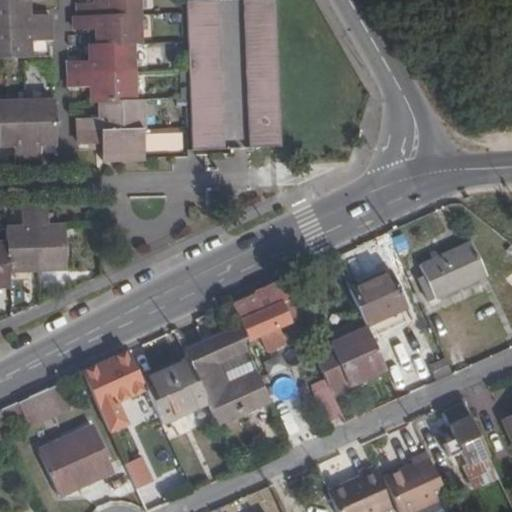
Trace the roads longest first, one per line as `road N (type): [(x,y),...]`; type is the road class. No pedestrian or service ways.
road 1 (tertiary): [(0,379),(408,190)]
road 2 (residential): [(511,361),(180,511)]
road 3 (residential): [(180,187),(408,190)]
road 4 (tertiary): [(350,0),(456,175)]
road 5 (residential): [(105,189),(115,229),(145,238),(173,228),(180,187)]
